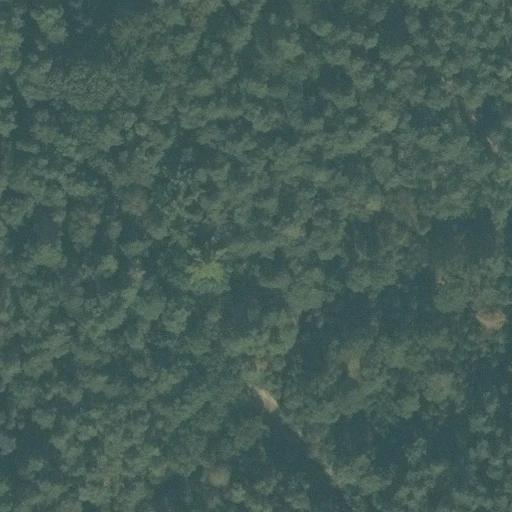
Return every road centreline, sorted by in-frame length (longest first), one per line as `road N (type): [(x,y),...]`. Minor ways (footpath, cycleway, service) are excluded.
road 1 (track): [(60,0),(85,166),(261,399)]
road 2 (track): [(261,399),(335,511)]
